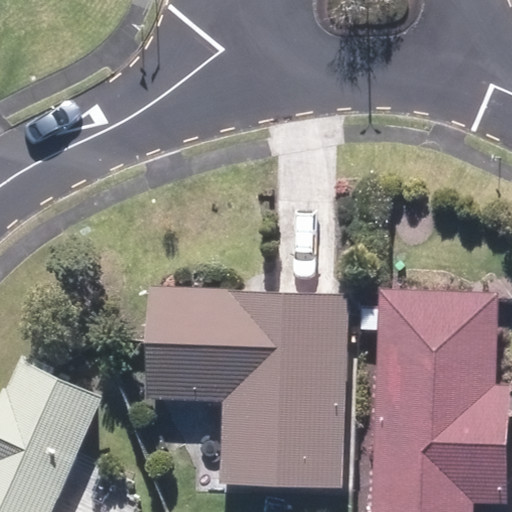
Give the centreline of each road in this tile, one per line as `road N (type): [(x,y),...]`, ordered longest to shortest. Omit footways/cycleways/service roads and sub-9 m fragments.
road 1 (residential): [(0,190),(141,109),(223,50),(293,19)]
road 2 (residential): [(430,44),(409,65),(353,77),(304,46),(293,19)]
